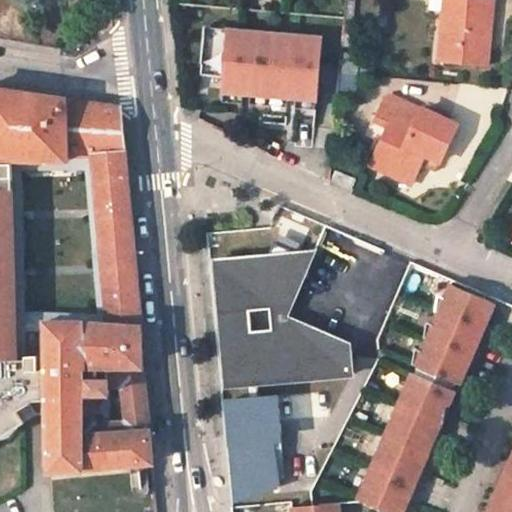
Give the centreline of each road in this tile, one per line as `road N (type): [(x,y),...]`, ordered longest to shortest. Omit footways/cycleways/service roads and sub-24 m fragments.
road 1 (secondary): [(193,511),(157,131)]
road 2 (residential): [(157,131),(445,257)]
road 3 (residential): [(152,77),(0,60)]
road 4 (residential): [(445,257),(511,147)]
